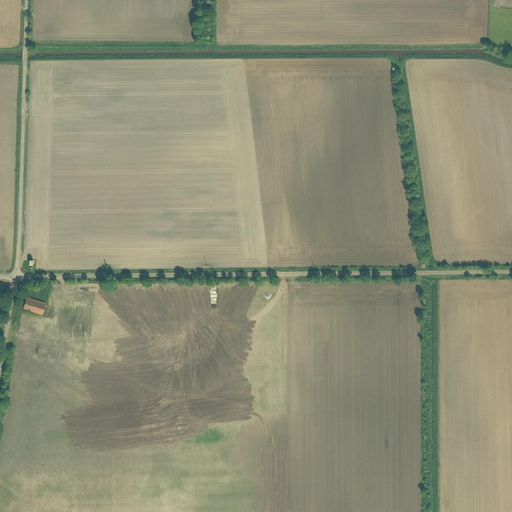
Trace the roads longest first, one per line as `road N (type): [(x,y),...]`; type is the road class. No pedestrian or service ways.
road 1 (unclassified): [(16,277),(511,272)]
road 2 (unclassified): [(27,0),(16,277)]
